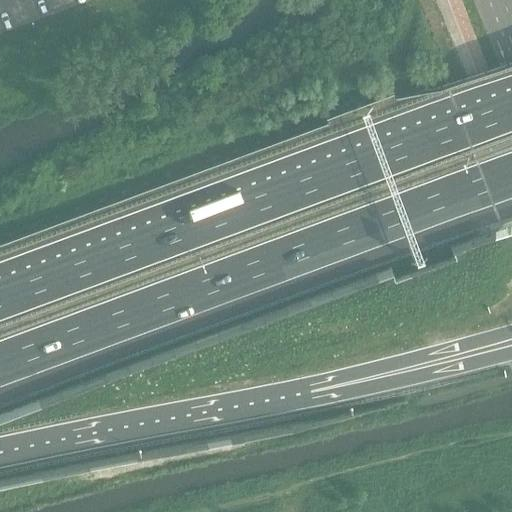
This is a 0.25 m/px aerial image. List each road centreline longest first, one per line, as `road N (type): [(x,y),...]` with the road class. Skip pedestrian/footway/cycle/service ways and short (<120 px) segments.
road 1 (motorway): [(511,112),(0,302)]
road 2 (motorway): [(0,365),(511,176)]
road 3 (motorway): [(0,461),(313,394)]
road 4 (motorway): [(313,394),(511,331)]
road 5 (motorway): [(313,394),(511,353)]
